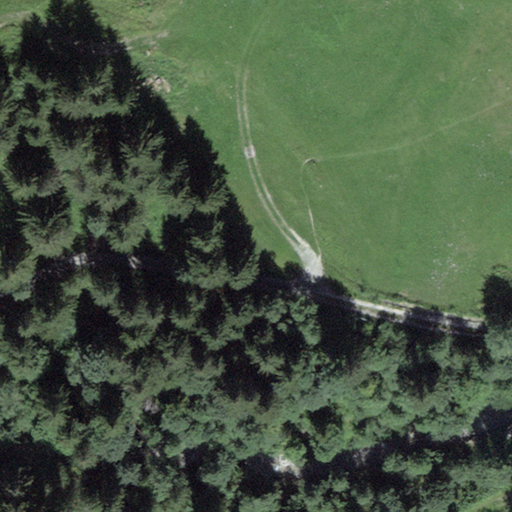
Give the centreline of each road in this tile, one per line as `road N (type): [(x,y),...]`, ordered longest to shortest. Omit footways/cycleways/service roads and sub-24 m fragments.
road 1 (track): [(0,283),(79,254),(134,253),(316,294)]
road 2 (track): [(316,294),(317,270),(269,203),(245,128),(245,54),(279,0)]
road 3 (track): [(316,294),(511,336)]
